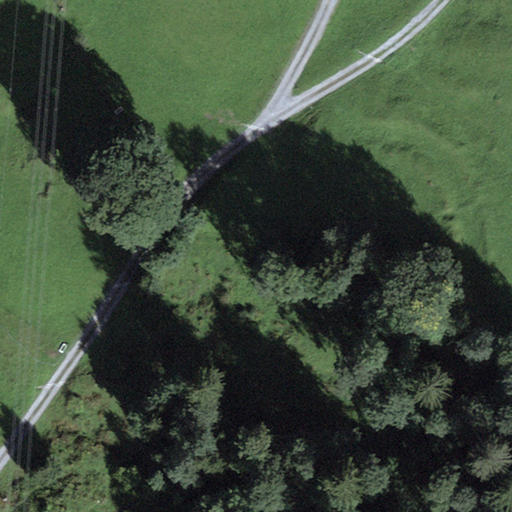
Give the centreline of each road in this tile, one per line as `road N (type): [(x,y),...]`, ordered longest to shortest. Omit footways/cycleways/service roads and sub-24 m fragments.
road 1 (track): [(268,126),(158,228),(0,462)]
road 2 (track): [(268,126),(373,60),(445,0)]
road 3 (track): [(329,0),(268,126)]
